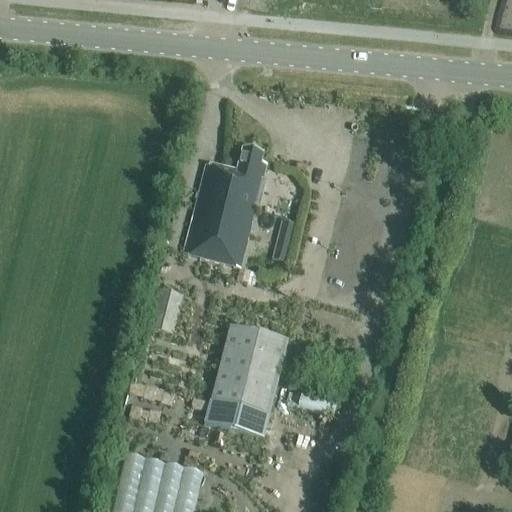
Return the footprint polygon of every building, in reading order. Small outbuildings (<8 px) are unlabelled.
[(182,258),(233,270),(239,272),(266,167),(260,165),(262,156),(242,151),(236,175),(205,167),(182,258)] [(284,266),(294,227),(282,224),(272,263),(284,266)] [(171,339),(181,300),(158,294),(148,333),(171,339)] [(262,443),(287,345),(228,331),(204,428),(262,443)] [(268,507),(270,494),(248,490),(246,503),(268,507)]
